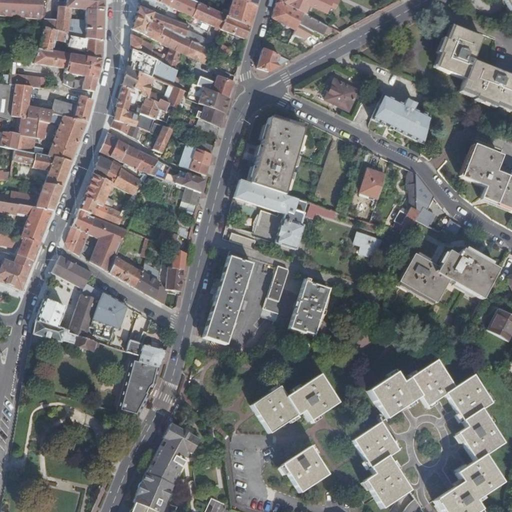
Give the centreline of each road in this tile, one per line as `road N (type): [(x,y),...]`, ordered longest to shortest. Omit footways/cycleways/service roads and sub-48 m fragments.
road 1 (residential): [(26,305),(97,126),(115,63),(117,0)]
road 2 (residential): [(511,245),(449,204),(413,162),(261,91)]
road 3 (secondary): [(184,327),(231,139),(261,91)]
road 4 (secondary): [(109,511),(165,397),(184,327)]
road 5 (secondary): [(427,0),(261,91)]
